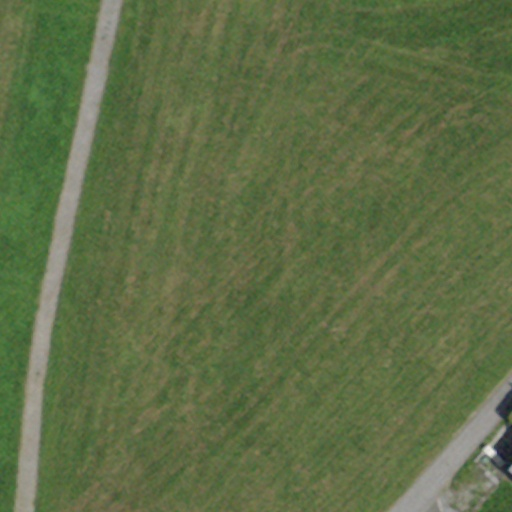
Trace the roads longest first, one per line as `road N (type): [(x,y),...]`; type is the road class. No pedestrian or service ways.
road 1 (track): [(27,511),(47,306),(109,0)]
road 2 (residential): [(406,511),(511,397)]
